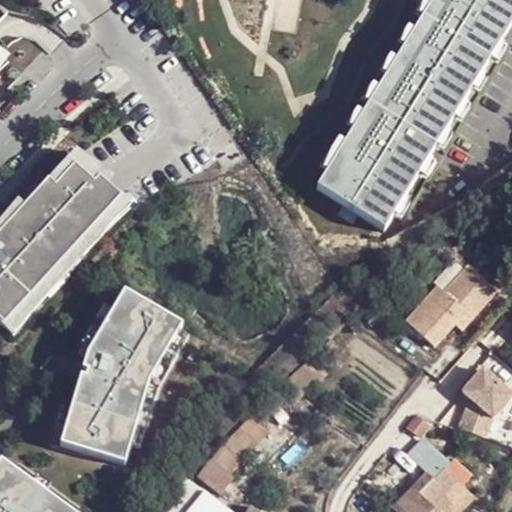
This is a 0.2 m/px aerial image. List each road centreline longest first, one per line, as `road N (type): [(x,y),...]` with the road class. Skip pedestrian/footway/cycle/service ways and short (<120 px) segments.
road 1 (residential): [(114,31),(0,148)]
road 2 (unknown): [(341,511),(371,459),(421,403)]
